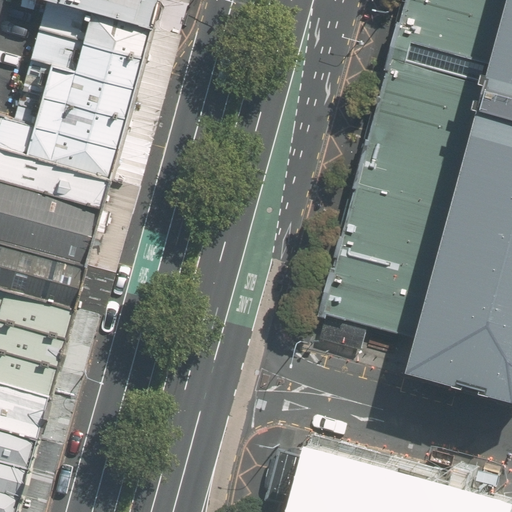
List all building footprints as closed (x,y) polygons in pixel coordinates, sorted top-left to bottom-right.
[(0,145),(108,176),(149,27),(51,0),(45,0),(30,59),(49,64),(32,125),(0,116),(0,145)] [(51,0),(149,27),(157,0),(51,0)] [(511,0),(408,0),(322,315),(424,343),(511,21),(511,0)] [(511,21),(424,343),(416,375),(511,402),(511,21)] [(0,243),(83,267),(108,176),(0,145),(0,243)] [(72,307),(83,267),(0,243),(0,288),(71,308),(72,307)] [(0,382),(47,396),(71,308),(0,288),(0,382)] [(36,437),(47,396),(0,382),(0,431),(35,441),(36,437)] [(0,511),(16,511),(35,441),(0,431),(0,511)] [(314,458),(279,448),(266,497),(279,502),(276,511),(299,511),(313,463),(314,458)] [(488,511),(313,463),(299,511),(488,511)]
